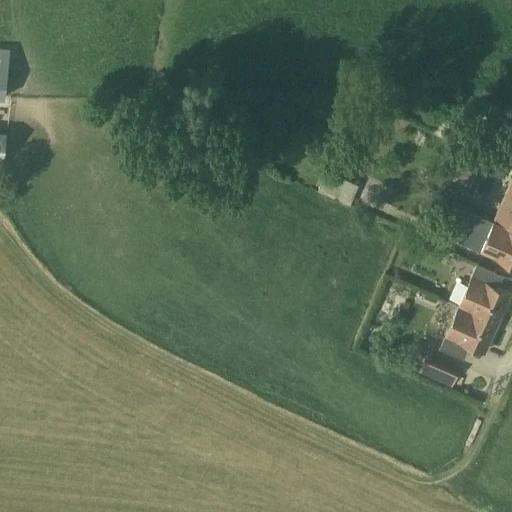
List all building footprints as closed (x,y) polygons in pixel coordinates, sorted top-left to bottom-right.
[(0,95),(5,96),(10,48),(0,46),(0,95)] [(443,112),(431,110),(429,121),(441,123),(443,112)] [(458,114),(443,113),(442,121),(472,124),(473,115),(458,114)] [(498,145),(483,139),(470,133),(461,154),(489,166),(498,145)] [(324,172),(318,193),(357,205),(363,183),(324,172)] [(511,177),(493,220),(511,227),(511,177)] [(511,227),(493,220),(471,210),(458,240),(511,263),(511,227)] [(458,304),(497,321),(511,292),(489,283),(495,271),(477,263),(458,304)] [(498,321),(497,321),(458,304),(439,346),(458,354),(464,341),(485,350),(498,321)] [(421,370),(457,383),(462,369),(427,356),(421,370)]
